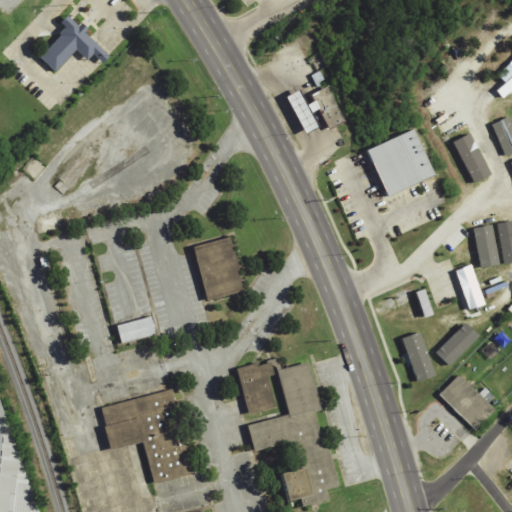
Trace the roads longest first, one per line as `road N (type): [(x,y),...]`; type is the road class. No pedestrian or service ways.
road 1 (primary): [(410,511),(319,242),(188,0)]
road 2 (residential): [(412,511),(511,412)]
